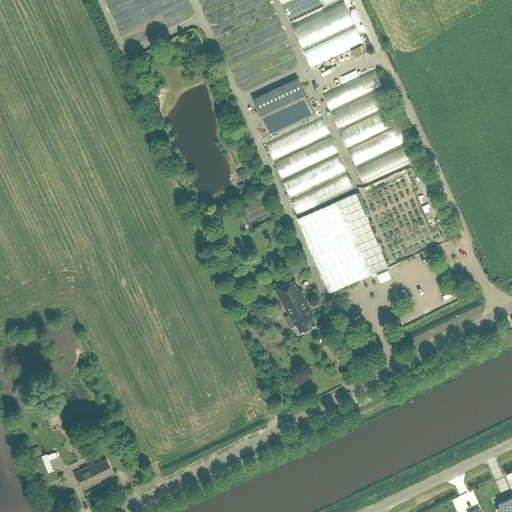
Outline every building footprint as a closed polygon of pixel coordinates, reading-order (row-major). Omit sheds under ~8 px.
[(280,0),(294,30),(345,7),(342,0),(280,0)] [(360,40),(353,25),(345,7),(294,30),(309,63),(360,40)] [(392,106),(385,89),(377,72),(325,94),(366,186),(416,161),(400,127),(397,128),(388,108),(392,106)] [(315,115),(298,78),(253,100),(270,136),(315,115)] [(323,119),(266,144),(297,214),(355,188),(323,119)] [(242,181),(250,176),(246,168),(237,172),(242,181)] [(242,192),(248,188),(245,183),(238,186),(242,192)] [(356,192),(298,218),(330,292),(389,266),(356,192)] [(292,264),(294,270),(301,267),(298,261),(292,264)] [(295,280),(276,290),(289,316),(285,318),(290,328),(296,325),(301,334),(316,325),(312,317),(313,316),(299,289),(297,290),(295,284),(296,283),(295,280)] [(28,454),(37,477),(48,472),(39,449),(28,454)] [(73,473),(82,491),(100,482),(99,480),(112,473),(106,460),(95,466),(94,463),(73,473)] [(107,490),(99,494),(100,498),(92,501),(94,506),(111,499),(107,490)] [(47,502),(51,511),(63,511),(70,509),(72,511),(82,507),(76,492),(67,496),(66,494),(47,502)] [(511,511),(511,498),(499,504),(501,511),(511,511)]
